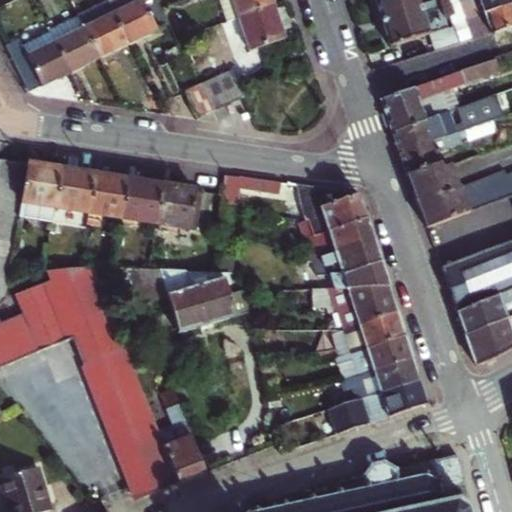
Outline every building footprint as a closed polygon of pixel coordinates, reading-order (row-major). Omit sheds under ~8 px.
[(107,0),(106,1),(108,5),(129,47),(144,40),(155,35),(140,3),(146,0),(107,0)] [(218,0),(225,19),(272,3),(271,0),(218,0)] [(377,0),(385,24),(391,45),(434,32),(446,28),(443,18),(426,24),(420,7),(418,0),(377,0)] [(446,0),(437,0),(420,7),(426,24),(443,18),(446,28),(456,24),(455,22),(449,7),(446,0)] [(480,0),(483,5),(486,13),(511,2),(511,0),(480,0)] [(511,25),(511,2),(486,13),(491,26),(493,32),(511,25)] [(225,19),(237,52),(262,45),(283,37),(278,20),(272,3),(225,19)] [(461,3),(449,7),(455,22),(466,18),(461,3)] [(115,54),(129,47),(108,5),(80,19),(100,61),(115,54)] [(51,33),(71,75),(87,67),(100,61),(80,19),(51,33)] [(466,20),(456,24),(461,38),(471,34),(466,20)] [(434,32),(439,51),(463,43),(461,38),(456,24),(446,28),(434,32)] [(57,82),(71,75),(51,33),(22,47),(41,88),(42,89),(57,82)] [(19,40),(7,46),(30,93),(41,88),(22,47),(19,40)] [(500,59),(384,100),(390,117),(396,134),(450,114),(458,111),(460,110),(454,93),(505,74),(500,59)] [(238,88),(230,71),(203,84),(215,110),(243,96),(238,88)] [(197,117),(199,118),(215,110),(203,84),(200,85),(185,93),(197,117)] [(450,114),(396,134),(399,144),(403,154),(495,121),(504,117),(497,97),(460,110),(458,111),(462,123),(455,126),(450,114)] [(495,121),(403,154),(407,168),(410,176),(442,164),(444,172),(450,169),(465,164),(461,153),(442,161),(439,153),(463,144),(461,140),(469,137),(470,142),(499,132),(495,121)] [(1,155),(0,163),(0,298),(5,293),(9,291),(20,217),(24,197),(30,159),(1,155)] [(48,162),(30,159),(24,197),(58,203),(64,165),(48,162)] [(442,164),(410,176),(413,183),(444,172),(442,164)] [(64,165),(58,203),(90,207),(96,170),(82,167),(64,165)] [(441,182),(450,184),(455,182),(450,169),(444,172),(413,183),(415,191),(441,182)] [(113,172),(96,170),(90,207),(122,212),(129,175),(113,172)] [(423,212),(428,227),(483,207),(511,196),(511,173),(506,176),(504,172),(458,190),(455,182),(450,184),(441,182),(415,191),(420,204),(423,212)] [(280,193),(281,182),(226,174),(225,205),(241,208),(241,188),(280,193)] [(155,218),(162,180),(143,177),(129,175),(122,212),(155,218)] [(181,183),(162,180),(155,218),(191,223),(197,185),(181,183)] [(310,222),(315,237),(367,219),(363,206),(359,193),(351,192),(297,184),(310,222)] [(197,185),(191,223),(198,224),(204,186),(197,185)] [(54,223),(58,203),(24,197),(20,217),(54,223)] [(371,230),(367,219),(315,237),(310,222),(301,225),(306,241),(310,240),(314,253),(304,256),(306,263),(375,242),(371,230)] [(306,263),(309,274),(337,274),(344,274),(381,263),(378,252),(375,242),(306,263)] [(451,292),(458,312),(511,290),(511,243),(497,250),(443,270),(451,292)] [(344,274),(337,274),(342,288),(389,287),(385,274),(381,263),(344,274)] [(71,277),(66,265),(0,298),(0,366),(72,332),(135,495),(142,491),(156,486),(170,481),(152,434),(90,270),(71,277)] [(113,265),(97,265),(106,289),(131,280),(125,266),(113,265)] [(154,267),(147,267),(125,266),(131,280),(153,281),(154,267)] [(228,271),(223,271),(160,267),(181,335),(203,329),(215,325),(237,319),(228,290),(233,288),(228,271)] [(233,288),(228,290),(237,319),(252,316),(248,292),(244,272),(228,271),(233,288)] [(394,303),(389,287),(342,288),(311,290),(312,304),(333,303),(342,330),(359,325),(398,314),(394,303)] [(511,291),(458,312),(462,322),(466,335),(505,318),(511,315),(511,291)] [(401,324),(398,314),(359,325),(342,330),(351,354),(406,337),(401,324)] [(511,315),(505,318),(466,335),(472,350),(477,365),(492,358),(497,357),(511,346),(511,315)] [(217,333),(215,325),(203,329),(205,336),(211,335),(217,333)] [(406,337),(351,354),(335,359),(342,379),(358,376),(413,359),(409,347),(406,337)] [(417,371),(413,359),(358,376),(342,379),(341,380),(344,390),(352,387),(357,401),(420,381),(417,371)] [(334,435),(427,405),(424,394),(420,381),(357,401),(352,402),(345,404),(327,410),(334,435)] [(177,479),(179,482),(193,476),(207,471),(173,386),(161,391),(180,440),(171,444),(153,397),(147,399),(177,479)] [(470,511),(473,509),(469,506),(467,508),(458,461),(460,458),(457,454),(454,457),(401,469),(395,466),(392,468),(386,464),(387,459),(383,458),(382,463),(375,465),(373,461),(369,464),(371,466),(364,475),(361,473),(358,477),(364,483),(365,488),(341,493),(340,490),(337,490),(337,494),(315,499),(314,495),(309,497),(310,500),(286,505),(286,501),(280,502),(281,506),(260,510),(259,507),(254,508),(255,511),(253,511),(248,511),(247,511),(246,511),(470,511)] [(13,511),(45,511),(53,510),(49,496),(40,465),(3,476),(13,511)] [(358,477),(338,481),(340,490),(341,493),(365,488),(364,483),(358,477)]
